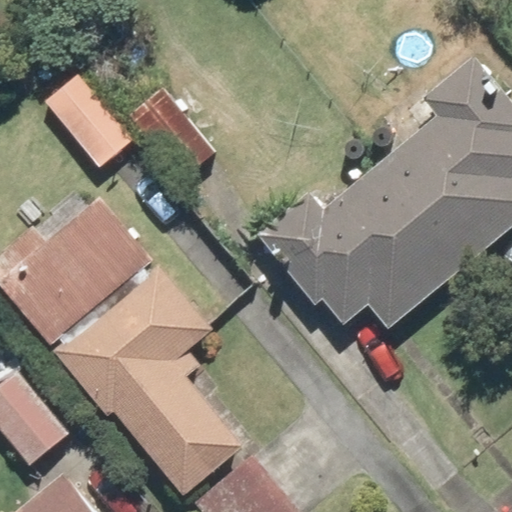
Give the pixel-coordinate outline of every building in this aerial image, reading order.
[(324,204),(305,182),(242,235),(306,310),(316,301),(339,328),(363,308),(385,333),(511,224),(511,100),(467,48),(405,100),(394,87),(328,144),(347,166),(378,139),(387,150),(324,204)] [(75,69),(38,99),(101,174),(137,143),(75,69)] [(160,86),(126,115),(182,183),(216,154),(160,86)] [(0,246),(1,247),(0,247),(0,293),(47,349),(150,261),(82,180),(68,191),(85,209),(48,240),(26,215),(0,237),(0,246)] [(178,501),(253,437),(199,375),(208,368),(193,351),(215,332),(156,262),(50,353),(178,501)] [(18,370),(0,385),(0,436),(26,467),(69,431),(18,370)] [(301,511),(250,451),(192,500),(201,511),(301,511)] [(14,511),(89,511),(58,475),(14,511)]
